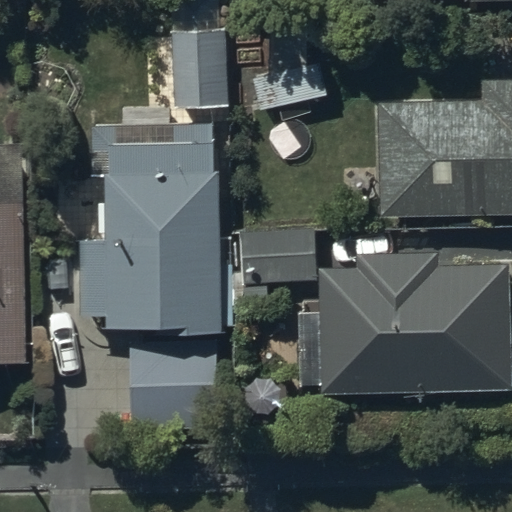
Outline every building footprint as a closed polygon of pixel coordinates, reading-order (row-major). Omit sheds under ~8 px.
[(174,32),(172,32),(173,112),(229,111),(228,29),(211,29),(210,8),(174,9),(174,32)] [(261,77),(270,112),(330,96),(320,62),(261,77)] [(481,103),(379,103),(380,219),(511,218),(511,81),(481,81),(481,103)] [(212,124),(92,126),(93,177),(105,177),(106,242),(79,242),(81,318),(107,317),(107,333),(131,332),(133,437),(219,435),(217,336),(222,336),(219,143),(212,143),(212,124)] [(0,365),(17,366),(15,181),(0,181),(0,365)] [(316,230),(239,233),(241,285),(318,282),(316,230)] [(300,314),(302,397),(511,392),(511,384),(510,266),(440,267),(440,255),(360,257),(360,269),(321,269),(322,314),(300,314)]
